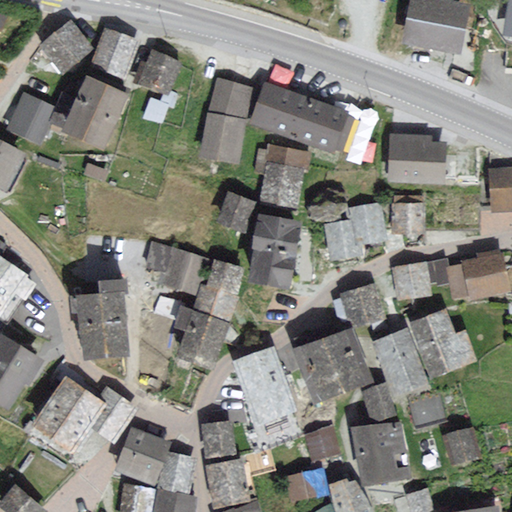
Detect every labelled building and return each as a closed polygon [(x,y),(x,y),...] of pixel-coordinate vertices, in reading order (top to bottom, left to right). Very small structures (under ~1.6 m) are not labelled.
[(458,49),(466,5),(436,0),(412,0),(406,40),(458,49)] [(89,47),(70,24),(44,45),(63,68),(89,47)] [(122,35),(106,30),(94,64),(124,75),(137,41),(122,35)] [(178,63),(155,54),(144,81),(166,91),(178,63)] [(125,94),(88,78),(66,130),(103,146),(120,107),(125,94)] [(252,88),(218,81),(211,113),(245,120),(252,88)] [(298,96),(268,85),(254,121),(337,152),(351,116),(298,96)] [(52,107),(25,96),(21,105),(11,128),(38,140),(52,107)] [(236,162),(245,120),(211,113),(202,154),(217,158),(236,162)] [(430,137),(392,135),(389,177),(441,180),(443,145),(429,145),(430,137)] [(22,155),(0,144),(0,183),(6,186),(22,155)] [(306,153),(275,147),(264,199),(295,205),(297,197),(304,164),(306,153)] [(511,208),(511,169),(492,171),(495,210),(511,208)] [(253,202),(229,194),(220,221),(230,224),(244,229),(253,202)] [(383,237),(377,204),(349,209),(351,220),(325,225),(331,259),(359,254),(356,242),(370,239),(383,237)] [(422,230),(422,204),(393,204),(393,230),(422,230)] [(298,221),(263,216),(252,279),(287,285),(296,232),(298,221)] [(24,298),(33,283),(25,277),(27,275),(18,270),(0,257),(0,246),(1,245),(0,243),(0,313),(5,316),(19,295),(24,298)] [(205,259),(156,246),(150,266),(170,271),(167,282),(196,290),(205,259)] [(507,289),(501,254),(467,260),(473,294),(507,289)] [(208,285),(235,293),(241,274),(242,270),(216,262),(208,285)] [(430,292),(425,262),(397,267),(403,297),(416,294),(430,292)] [(383,314),(373,284),(344,293),(349,309),(354,324),(383,314)] [(235,298),(203,288),(182,353),(215,363),(227,324),(235,298)] [(121,305),(120,294),(81,297),(86,355),(125,352),(121,305)] [(454,337),(444,312),(411,324),(430,376),(475,360),(465,333),(454,337)] [(356,348),(350,331),(298,350),(316,399),(368,380),(356,348)] [(425,383),(405,332),(375,344),(383,365),(395,395),(425,383)] [(37,359),(0,338),(0,339),(0,400),(10,406),(37,359)] [(291,409),(270,351),(236,363),(243,383),(257,421),(291,409)] [(101,404),(68,381),(37,425),(70,449),(89,423),(92,426),(109,438),(132,406),(110,391),(101,404)] [(386,387),(365,393),(374,421),(394,414),(386,387)] [(444,418),(439,397),(412,403),(417,424),(444,418)] [(231,421),(203,425),(209,461),(237,457),(231,421)] [(396,424),(357,431),(366,482),(404,475),(396,424)] [(330,427),(306,436),(314,459),(339,450),(334,437),(330,427)] [(478,456),(469,428),(447,435),(456,463),(478,456)] [(151,436),(134,430),(120,470),(154,482),(168,442),(151,436)] [(177,455),(169,453),(162,486),(186,491),(193,458),(177,455)] [(242,459),(208,466),(217,507),(250,500),(242,459)] [(323,470),(289,477),(294,499),(300,498),(327,492),(323,470)] [(342,482),(330,486),(340,511),(367,511),(356,483),(348,486),(345,480),(342,482)] [(150,511),(154,489),(126,486),(125,495),(122,511),(150,511)] [(42,511),(43,510),(15,487),(10,493),(0,505),(9,511),(42,511)] [(193,511),(195,497),(158,491),(155,511),(193,511)] [(416,511),(431,508),(426,491),(409,496),(414,511),(416,511)] [(257,511),(255,503),(226,511),(257,511)]
